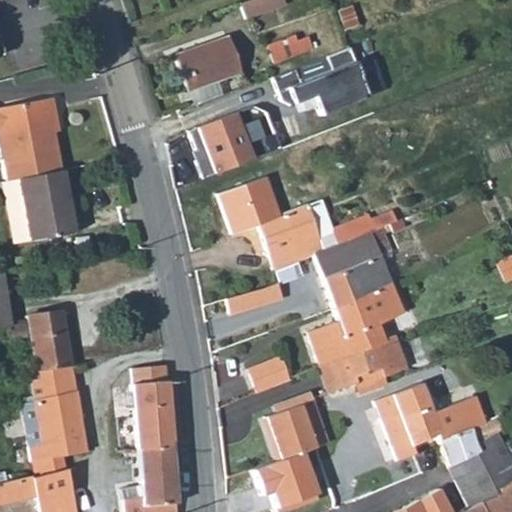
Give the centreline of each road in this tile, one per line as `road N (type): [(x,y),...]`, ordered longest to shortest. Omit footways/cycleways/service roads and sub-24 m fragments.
road 1 (residential): [(185,349),(96,0)]
road 2 (residential): [(185,349),(113,366),(101,387),(106,511)]
road 3 (residential): [(198,511),(185,349)]
